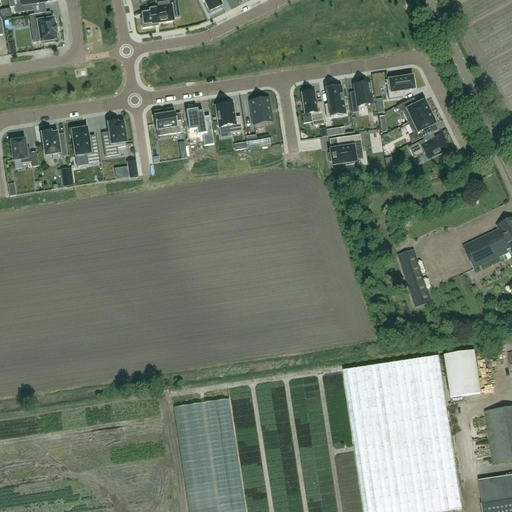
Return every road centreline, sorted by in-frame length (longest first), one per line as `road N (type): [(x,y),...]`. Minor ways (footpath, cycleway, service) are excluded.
road 1 (residential): [(282,79),(419,61),(471,158)]
road 2 (tertiary): [(511,170),(429,0)]
road 3 (residential): [(127,50),(202,38),(282,0)]
road 4 (residential): [(135,101),(282,79)]
road 5 (residential): [(0,70),(81,58),(70,0)]
road 6 (residential): [(135,101),(0,120)]
